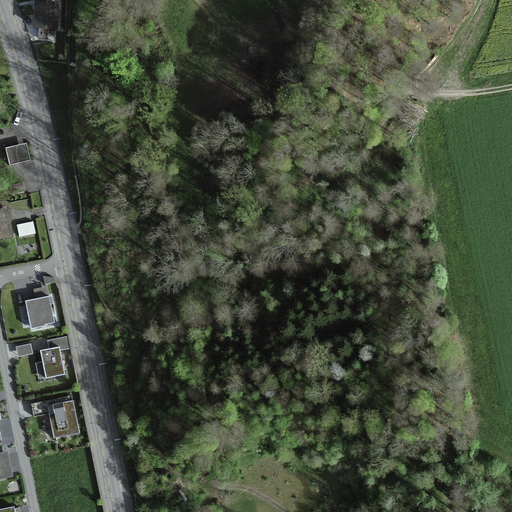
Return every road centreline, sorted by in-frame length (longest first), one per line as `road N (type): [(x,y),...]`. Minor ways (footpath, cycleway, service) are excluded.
road 1 (secondary): [(2,0),(18,40),(66,261)]
road 2 (secondary): [(66,261),(120,511)]
road 3 (track): [(71,0),(62,104),(73,230),(63,250)]
road 4 (residential): [(0,336),(34,511)]
